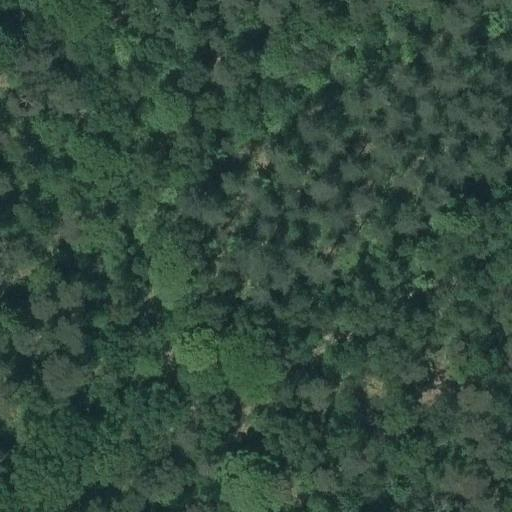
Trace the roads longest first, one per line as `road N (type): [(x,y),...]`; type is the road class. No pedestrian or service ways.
road 1 (track): [(29,511),(511,258)]
road 2 (track): [(71,0),(226,408)]
